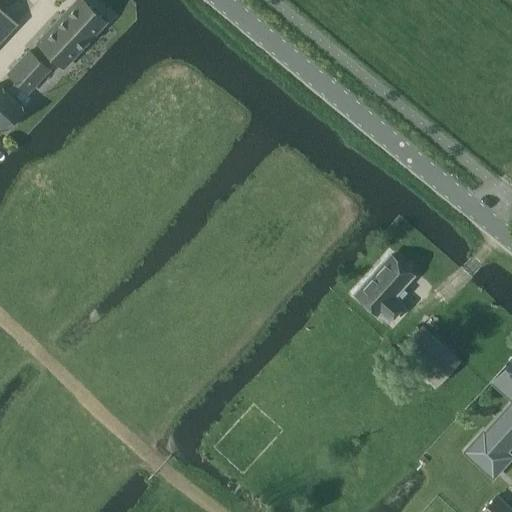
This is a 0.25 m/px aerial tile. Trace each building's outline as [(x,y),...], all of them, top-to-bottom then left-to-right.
[(79,0),(39,44),(65,68),(107,22),(83,0),(79,0)] [(0,43),(19,24),(0,6),(0,43)] [(10,75),(29,92),(50,70),(31,52),(10,75)] [(16,80),(6,90),(14,98),(15,96),(24,104),(30,98),(21,90),(23,87),(16,80)] [(14,98),(6,90),(0,85),(0,128),(4,132),(26,108),(14,98)] [(401,288),(413,275),(406,270),(409,267),(399,259),(397,261),(391,255),(356,293),(379,313),(380,311),(389,319),(403,304),(397,299),(404,291),(401,288)] [(436,387),(460,361),(423,326),(399,352),(436,387)] [(484,433),(467,451),(488,470),(505,452),(503,451),(511,440),(511,364),(507,369),(511,373),(511,390),(509,394),(511,396),(511,405),(485,435),(484,433)] [(511,511),(511,509),(497,496),(482,511),(511,511)]
